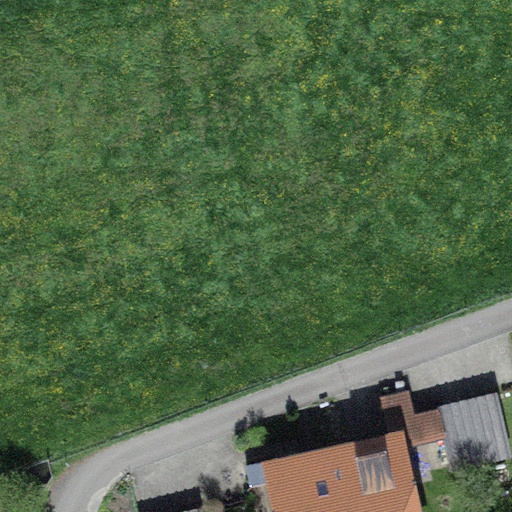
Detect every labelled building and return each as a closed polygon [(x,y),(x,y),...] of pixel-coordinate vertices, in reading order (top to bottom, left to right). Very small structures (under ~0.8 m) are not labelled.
[(393,444),(443,433),(438,411),(412,416),(407,396),(383,401),(392,441),(393,444)] [(509,453),(496,397),(467,404),(480,460),(509,453)] [(443,433),(450,467),(480,460),(467,404),(438,411),(443,433)] [(408,511),(393,444),(392,441),(390,444),(347,454),(345,443),(332,445),(347,511),(408,511)] [(347,511),(332,445),(320,448),(322,460),(280,469),(276,467),(286,511),(347,511)]
